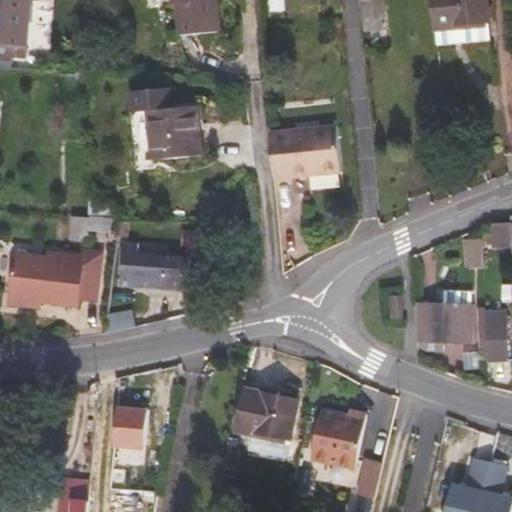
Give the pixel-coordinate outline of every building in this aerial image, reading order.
[(0,0),(0,58),(14,60),(14,56),(27,57),(31,0),(0,0)] [(176,5),(180,37),(220,32),(217,0),(171,0),(172,6),(176,5)] [(383,0),(359,0),(363,33),(383,31),(382,18),(386,18),(383,0)] [(455,24),(490,21),(487,0),(434,0),(437,31),(455,30),(455,24)] [(14,60),(0,58),(0,66),(14,67),(14,60)] [(406,76),(408,100),(420,100),(418,75),(406,76)] [(153,161),(203,156),(198,105),(173,108),(171,88),(132,92),(134,112),(148,111),(153,161)] [(271,133),(275,180),(343,173),(337,126),(271,133)] [(90,199),(89,215),(112,216),(113,196),(94,196),(94,199),(90,199)] [(90,218),(73,217),(72,238),(89,239),(89,231),(112,233),(112,218),(91,216),(90,218)] [(197,255),(215,257),(218,224),(201,221),(197,255)] [(511,247),(511,223),(492,223),(493,248),(511,247)] [(238,238),(255,238),(255,226),(238,226),(238,238)] [(484,267),(483,238),(468,239),(469,268),(484,267)] [(123,244),(121,287),(190,291),(192,260),(139,256),(140,245),(123,244)] [(87,260),(53,255),(53,260),(20,255),(13,305),(43,309),(44,303),(81,308),(82,302),(100,304),(107,256),(88,254),(87,260)] [(403,319),(402,295),(390,296),(390,319),(403,319)] [(416,303),(417,340),(419,340),(442,341),(472,342),(474,306),(416,303)] [(479,352),(487,350),(486,312),(485,307),(477,308),(479,352)] [(487,350),(488,361),(509,360),(509,311),(486,312),(487,350)] [(419,340),(419,350),(441,351),(442,341),(419,340)] [(289,439),(298,400),(246,388),(238,428),(289,439)] [(114,447),(144,449),(147,409),(117,407),(114,447)] [(357,468),(367,415),(350,411),(349,415),(349,419),(339,417),(340,413),(322,409),(312,459),(357,468)] [(509,511),(511,503),(511,496),(499,494),(507,464),(490,460),(472,456),(465,485),(453,482),(445,511),(509,511)] [(380,496),(385,459),(365,457),(360,493),(380,496)] [(88,511),(91,480),(62,477),(58,511),(88,511)] [(372,511),(375,497),(353,493),(349,511),(372,511)]
